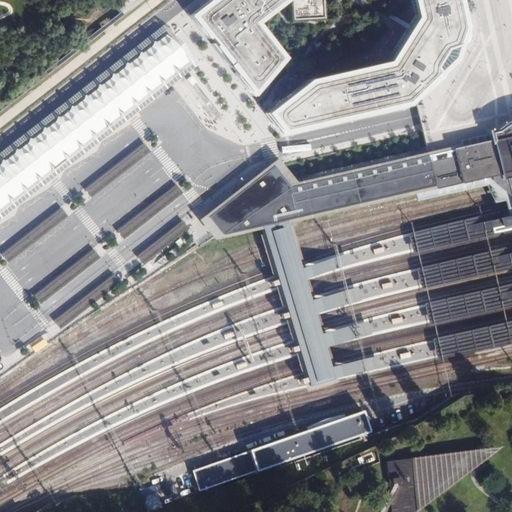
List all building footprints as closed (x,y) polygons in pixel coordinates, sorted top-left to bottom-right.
[(208,0),(187,16),(249,96),(283,59),(256,24),(286,0),(288,2),(286,3),(287,23),(323,21),(322,0),(208,0)] [(411,0),(415,15),(387,62),(306,80),(263,114),(280,135),(404,106),(437,79),(432,71),(438,60),(444,50),(456,47),(464,28),(460,10),(457,0),(411,0)] [(0,162),(167,33),(163,28),(0,154),(0,162)] [(167,33),(0,162),(0,206),(188,60),(167,33)] [(192,65),(188,60),(0,206),(0,214),(175,78),(192,65)] [(477,180),(499,175),(507,173),(508,176),(511,194),(511,216),(509,218),(507,218),(499,220),(489,222),(490,226),(492,233),(511,229),(511,233),(511,122),(507,125),(502,128),(498,132),(490,134),(491,142),(453,150),(442,153),(427,156),(296,184),(277,159),(274,162),(270,165),(268,166),(266,168),(248,183),(241,187),(238,190),(234,193),(231,195),(204,215),(208,221),(212,226),(214,229),(216,232),(219,236),(256,229),(261,229),(276,281),(271,282),(273,287),(278,286),(286,313),(281,315),(282,320),(288,319),(296,347),(291,348),(292,354),(298,352),(306,379),(300,380),(302,385),(307,384),(308,388),(309,389),(333,383),(333,382),(332,379),(380,367),(377,357),(329,369),(325,358),(322,346),(370,333),(367,323),(319,336),(316,325),(312,314),(361,299),(358,287),(309,302),(305,290),(302,279),(350,264),(347,254),(299,269),(295,257),(286,225),(292,223),(309,219),(358,208),(401,198),(436,189),(452,186),(477,180)] [(150,151),(144,144),(84,190),(90,198),(150,151)] [(182,193),(176,185),(115,232),(121,240),(182,193)] [(67,216),(61,208),(1,255),(7,263),(67,216)] [(188,230),(181,221),(135,257),(142,266),(188,230)] [(99,258),(93,250),(33,297),(39,305),(99,258)] [(118,283),(112,275),(53,322),(59,330),(118,283)] [(250,450),(257,470),(368,430),(361,410),(250,450)] [(406,458),(385,462),(391,511),(413,511),(414,511),(472,467),(498,447),(419,458),(406,458)] [(198,491),(257,470),(250,450),(191,471),(198,491)]
